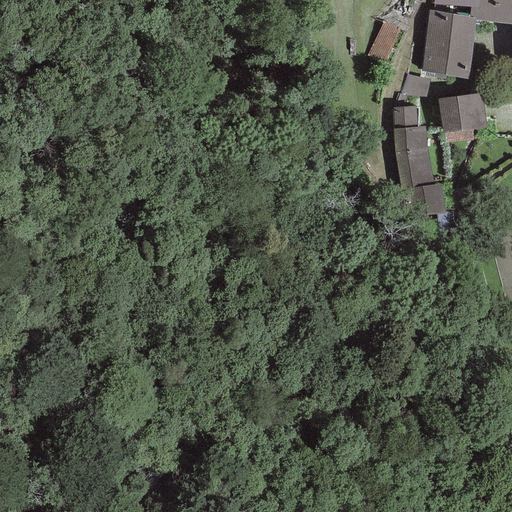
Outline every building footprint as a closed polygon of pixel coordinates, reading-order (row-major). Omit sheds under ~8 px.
[(511,0),(434,0),(434,4),(471,7),(470,17),(476,18),(475,20),(511,24),(511,0)] [(470,17),(430,11),(421,72),(467,79),(475,20),(476,18),(470,17)] [(403,35),(389,26),(372,53),(387,62),(403,35)] [(429,80),(407,74),(401,93),(426,97),(429,80)] [(481,93),(436,100),(444,145),(475,140),(473,130),(487,127),(481,93)] [(416,106),(392,108),(394,129),(394,152),(400,191),(407,190),(410,218),(446,214),(441,184),(434,185),(426,146),(425,127),(417,127),(416,106)]
